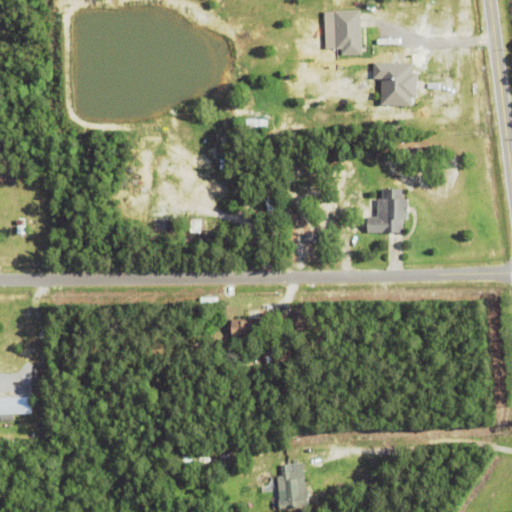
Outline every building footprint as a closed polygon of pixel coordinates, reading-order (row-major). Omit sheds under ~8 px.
[(321,11),(322,49),(338,49),(338,55),(359,54),(358,10),(321,11)] [(407,219),(403,219),(403,232),(367,232),(368,216),(377,216),(378,198),(382,198),(382,187),(404,187),(403,198),(408,198),(408,204),(408,213),(407,213),(407,219)] [(304,243),(304,233),(321,233),(321,243),(304,243)] [(231,327),(265,326),(265,338),(231,338),(231,327)] [(0,398),(15,398),(15,413),(0,413),(0,398)] [(178,474),(178,467),(177,467),(177,454),(193,454),(193,467),(192,467),(192,474),(178,474)] [(309,491),(310,499),(308,499),(309,507),(279,510),(277,476),(282,476),(282,475),(290,474),(290,475),(305,474),(306,491),(309,491)]
